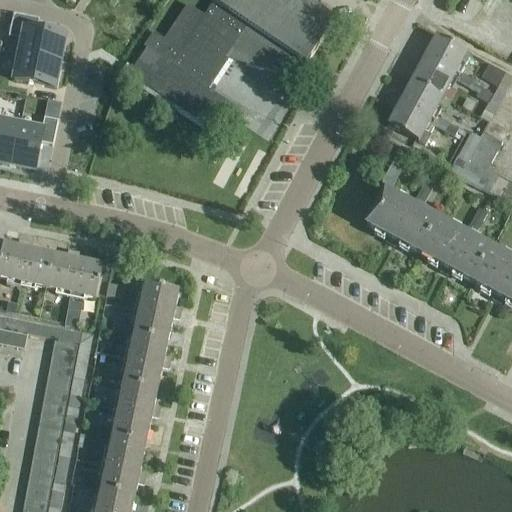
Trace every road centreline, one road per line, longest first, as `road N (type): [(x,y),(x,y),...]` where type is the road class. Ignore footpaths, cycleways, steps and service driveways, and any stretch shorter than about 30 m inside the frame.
road 1 (residential): [(411,0),(256,266)]
road 2 (residential): [(505,403),(256,266)]
road 3 (residential): [(50,211),(79,26),(0,6)]
road 4 (residential): [(256,266),(195,511)]
road 5 (residential): [(256,266),(50,211)]
